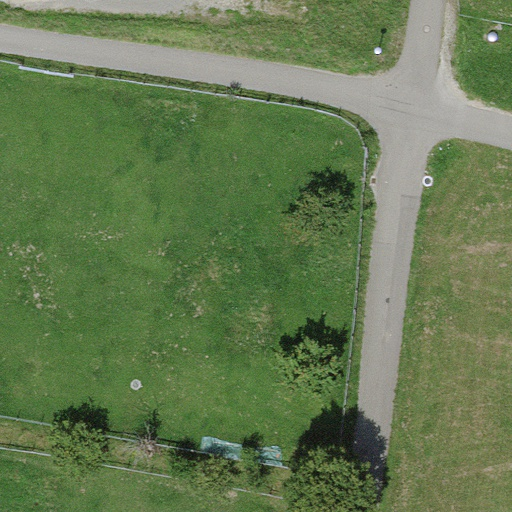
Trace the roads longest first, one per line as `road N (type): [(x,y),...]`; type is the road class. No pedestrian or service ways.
road 1 (unclassified): [(413,109),(339,90),(0,38)]
road 2 (residential): [(359,511),(413,109)]
